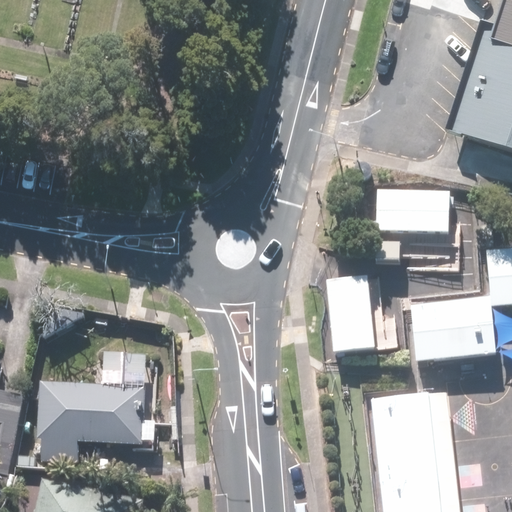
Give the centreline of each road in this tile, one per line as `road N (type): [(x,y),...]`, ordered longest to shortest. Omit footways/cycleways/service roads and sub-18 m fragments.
road 1 (tertiary): [(325,0),(290,131)]
road 2 (secondary): [(185,269),(118,260),(58,231)]
road 3 (secondary): [(58,231),(185,238)]
